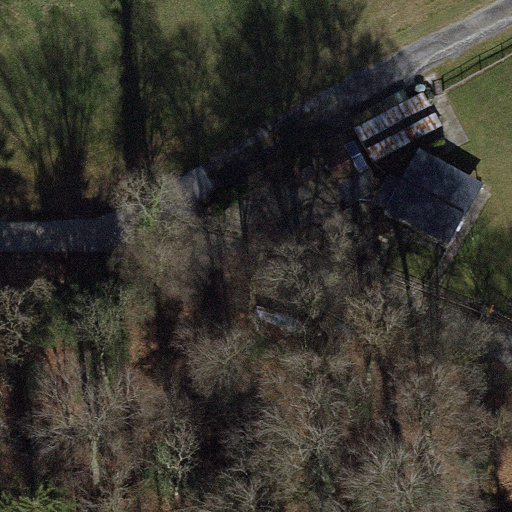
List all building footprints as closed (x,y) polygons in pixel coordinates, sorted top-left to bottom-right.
[(405,92),(351,121),(363,143),(430,107),(424,96),(411,103),(405,92)] [(436,116),(368,152),(373,162),(441,126),(436,116)] [(351,149),(346,139),(321,152),(338,185),(366,170),(354,148),(351,149)] [(482,189),(419,154),(402,185),(465,219),(482,189)] [(366,170),(338,185),(348,203),(375,189),(366,170)] [(385,215),(402,185),(391,179),(374,209),(385,215)] [(465,219),(402,185),(385,215),(448,250),(465,219)]
